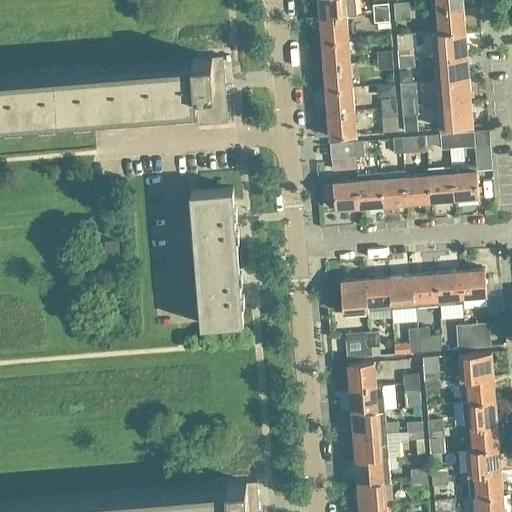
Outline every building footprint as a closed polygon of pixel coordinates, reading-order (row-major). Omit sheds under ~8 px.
[(347,15),(345,0),(318,0),(320,18),(347,15)] [(463,6),(462,0),(430,0),(431,9),(437,8),(463,6)] [(410,11),(409,2),(394,3),(395,12),(410,11)] [(389,12),(388,4),(373,5),(374,13),(389,12)] [(465,30),(463,6),(437,8),(439,32),(465,30)] [(411,19),(410,11),(395,12),(396,21),(411,19)] [(390,21),(389,12),(374,13),(375,22),(390,21)] [(349,39),(347,15),(320,18),(322,41),(349,39)] [(465,30),(439,32),(433,33),(435,56),(467,54),(465,30)] [(409,38),(410,49),(427,48),(427,37),(409,38)] [(350,63),(349,39),(322,41),(324,65),(350,63)] [(413,58),(413,49),(398,50),(399,59),(413,58)] [(393,59),(392,51),(377,52),(378,60),(393,59)] [(469,78),(467,54),(435,56),(437,80),(469,78)] [(228,121),(226,87),(224,57),(213,57),(193,58),(193,64),(195,64),(198,106),(197,106),(198,123),(228,121)] [(414,66),(413,58),(399,59),(400,67),(414,66)] [(393,68),(393,59),(378,60),(379,69),(393,68)] [(352,87),(350,63),(324,65),(326,89),(352,87)] [(198,106),(195,64),(193,64),(191,64),(191,65),(0,80),(0,121),(196,106),(197,106),(198,106)] [(408,69),(399,70),(400,81),(411,81),(411,73),(408,69)] [(471,101),(469,78),(437,80),(438,104),(471,101)] [(395,83),(376,84),(377,93),(381,98),(396,97),(395,83)] [(354,110),(352,87),(326,89),(328,112),(354,110)] [(417,105),(417,97),(402,98),(403,106),(417,105)] [(396,107),(396,98),(381,99),(382,108),(396,107)] [(473,126),(471,101),(438,104),(440,128),(473,126)] [(418,114),(417,105),(403,106),(403,115),(413,114),(418,114)] [(397,116),(396,107),(382,108),(382,117),(397,116)] [(356,135),(354,110),(328,112),(330,137),(356,135)] [(413,114),(403,115),(404,131),(415,130),(413,114)] [(394,133),(391,120),(379,122),(382,135),(394,133)] [(489,131),(474,132),(477,165),(477,170),(492,169),(490,148),(489,131)] [(474,147),(473,132),(450,134),(451,149),(474,147)] [(451,149),(450,134),(441,135),(442,149),(451,149)] [(412,152),(411,137),(402,138),(403,153),(412,152)] [(403,153),(402,138),(393,138),(395,153),(403,153)] [(355,156),(354,141),(330,143),(332,158),(355,156)] [(365,156),(364,141),(354,141),(355,156),(365,156)] [(479,197),(477,170),(477,165),(452,167),(455,199),(479,197)] [(455,199),(452,167),(429,168),(429,174),(431,201),(455,199)] [(407,203),(405,176),(404,170),(381,172),(384,204),(407,203)] [(384,204),(381,172),(357,174),(358,179),(360,206),(384,204)] [(431,201),(429,174),(405,176),(407,203),(431,201)] [(360,206),(358,179),(333,181),(335,200),(336,208),(360,206)] [(325,200),(335,200),(333,181),(324,182),(325,200)] [(239,254),(236,221),(235,204),(233,187),(196,190),(196,188),(194,188),(194,190),(190,190),(196,257),(239,254)] [(121,263),(119,240),(105,241),(107,264),(121,263)] [(243,305),(240,270),(239,254),(196,257),(201,323),(201,325),(244,321),(243,305)] [(486,295),(484,269),(460,271),(462,297),(486,295)] [(462,297),(460,271),(436,272),(439,305),(463,303),(462,297)] [(439,305),(436,272),(413,274),(415,307),(439,305)] [(415,307),(413,274),(389,276),(391,309),(415,307)] [(391,309),(389,276),(365,278),(368,311),(391,309)] [(368,311),(365,278),(341,280),(343,313),(368,311)] [(491,346),(488,323),(464,325),(466,349),(491,346)] [(440,343),(451,343),(451,325),(440,325),(440,343)] [(466,349),(464,325),(455,326),(457,350),(466,349)] [(429,327),(426,328),(417,328),(419,351),(431,351),(429,327)] [(419,351),(417,328),(409,329),(410,352),(419,351)] [(379,346),(378,331),(370,332),(371,347),(379,346)] [(371,347),(370,332),(346,334),(347,356),(350,358),(372,356),(371,347)] [(393,359),(411,357),(410,346),(392,348),(393,359)] [(493,376),(491,352),(458,354),(460,379),(466,378),(493,376)] [(440,381),(439,372),(438,356),(423,357),(425,382),(440,381)] [(376,386),(374,362),(347,364),(349,388),(376,386)] [(418,383),(417,374),(403,375),(404,384),(418,383)] [(495,400),(493,376),(466,378),(468,402),(495,400)] [(440,389),(440,381),(425,382),(426,390),(440,389)] [(419,391),(418,383),(404,384),(404,392),(419,391)] [(384,409),(382,385),(376,386),(349,388),(351,412),(384,409)] [(495,400),(468,402),(462,403),(464,426),(470,426),(497,424),(495,400)] [(386,433),(384,409),(351,412),(353,436),(386,433)] [(385,413),(386,430),(404,429),(403,412),(385,413)] [(444,428),(443,420),(428,421),(429,430),(444,428)] [(422,430),(421,422),(407,423),(408,431),(422,430)] [(499,447),(497,424),(470,426),(472,450),(499,447)] [(444,437),(444,428),(429,430),(429,438),(444,437)] [(423,439),(422,430),(408,431),(408,440),(423,439)] [(388,457),(386,433),(353,436),(355,460),(388,457)] [(499,447),(472,450),(466,450),(468,474),(501,471),(499,447)] [(390,481),(388,457),(355,460),(357,483),(390,481)] [(447,475),(447,467),(432,468),(433,476),(447,475)] [(426,477),(425,469),(411,470),(411,479),(426,477)] [(503,495),(501,471),(468,474),(470,498),(503,495)] [(448,484),(447,475),(433,476),(433,485),(448,484)] [(427,486),(426,477),(411,479),(412,487),(427,486)] [(386,505),(384,482),(390,481),(357,483),(359,507),(386,505)] [(258,511),(256,482),(227,484),(229,511),(258,511)] [(229,511),(227,484),(227,489),(226,490),(0,508),(0,511),(229,511)] [(503,511),(503,495),(470,498),(468,498),(469,511),(503,511)]
